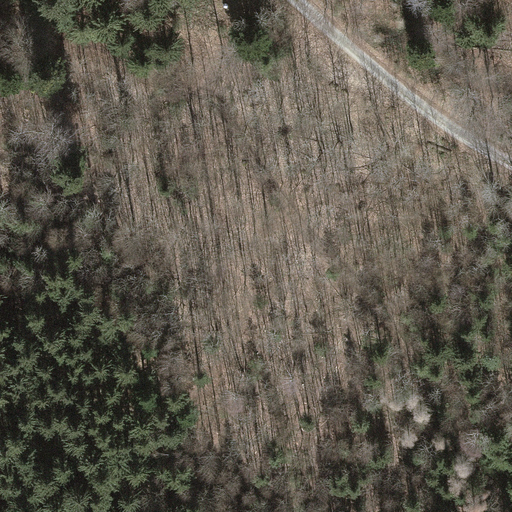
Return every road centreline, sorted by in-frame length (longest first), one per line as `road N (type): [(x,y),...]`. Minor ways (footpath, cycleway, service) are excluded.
road 1 (track): [(505,511),(378,304),(278,190),(220,101),(116,46),(0,1)]
road 2 (track): [(290,0),(448,134),(511,167)]
